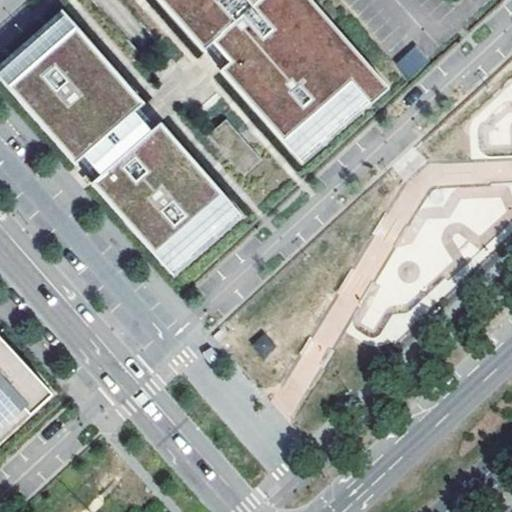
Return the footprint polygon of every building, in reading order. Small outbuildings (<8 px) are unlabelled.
[(390,90),(311,0),(159,0),(209,56),(217,48),(224,56),(235,68),(226,75),(300,160),(365,102),(370,107),(390,90)] [(67,16),(0,74),(0,77),(76,164),(86,156),(94,165),(103,175),(93,184),(171,273),(239,213),(162,124),(152,132),(135,113),(144,105),(67,16)] [(416,47),(397,66),(410,80),(430,61),(416,47)] [(239,213),(171,273),(175,277),(243,217),(239,213)] [(265,333),(252,344),(263,357),(276,346),(265,333)] [(0,445),(54,395),(0,336),(0,445)]
